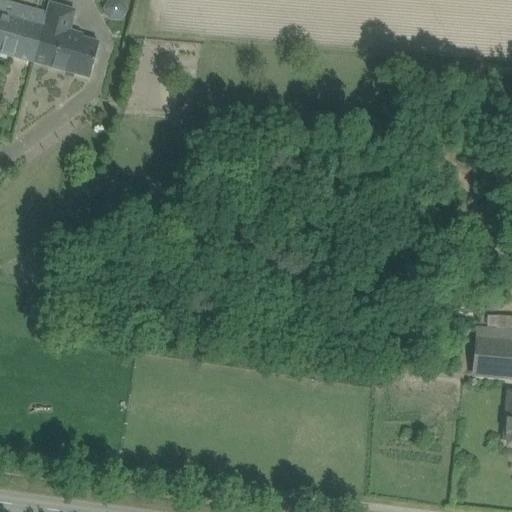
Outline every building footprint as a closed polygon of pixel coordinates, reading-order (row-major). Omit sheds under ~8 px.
[(109,20),(121,21),(128,10),(122,0),(108,0),(103,9),(109,20)] [(0,54),(32,63),(45,14),(26,9),(0,1),(0,54)] [(45,14),(32,63),(89,79),(94,59),(99,43),(82,38),(83,33),(70,29),(76,9),(49,2),(45,14)] [(474,376),(511,379),(511,332),(479,329),(474,376)] [(403,340),(403,347),(403,366),(421,366),(421,340),(403,340)]
